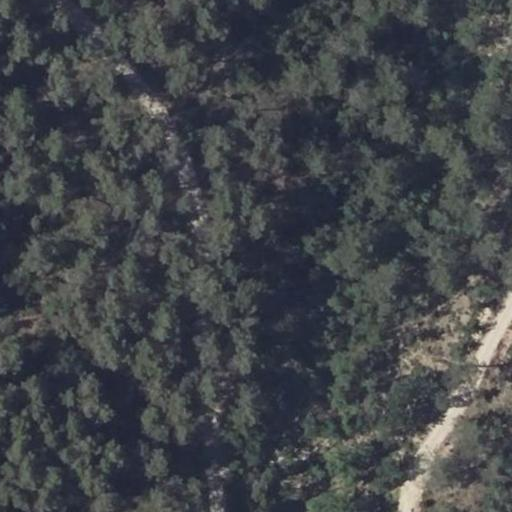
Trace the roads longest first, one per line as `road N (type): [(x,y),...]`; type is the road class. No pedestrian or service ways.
road 1 (unclassified): [(56,0),(189,162),(217,284),(227,511)]
road 2 (unclassified): [(412,511),(427,456),(511,317)]
